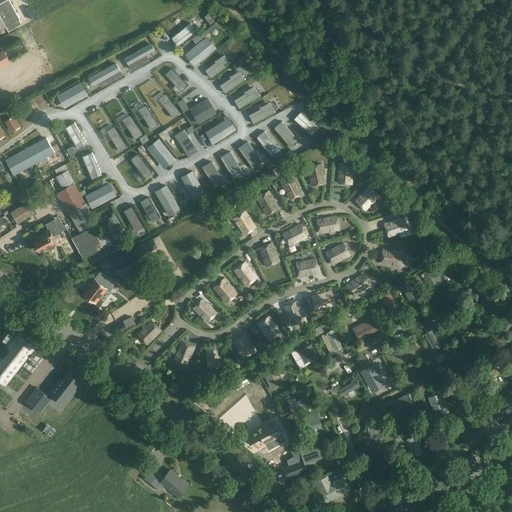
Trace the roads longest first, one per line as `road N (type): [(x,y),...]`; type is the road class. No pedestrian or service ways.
road 1 (unknown): [(511,287),(222,0)]
road 2 (unclassified): [(298,511),(0,276)]
road 3 (track): [(344,425),(323,383),(331,368),(455,301),(481,277)]
road 4 (track): [(344,425),(409,387),(444,381),(499,355)]
road 5 (track): [(370,509),(385,492),(511,420)]
